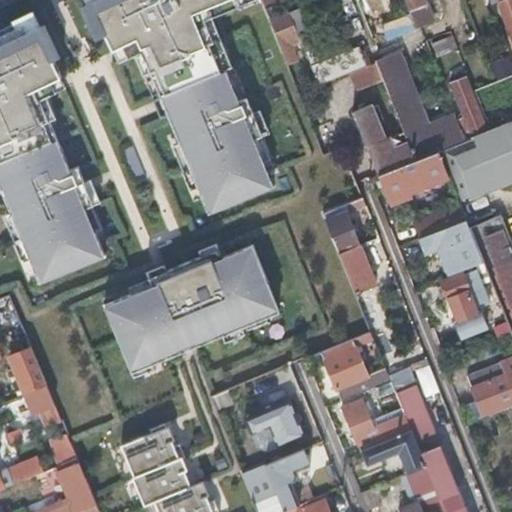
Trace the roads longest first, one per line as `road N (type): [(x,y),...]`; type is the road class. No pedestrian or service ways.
road 1 (residential): [(363,178),(495,511)]
road 2 (residential): [(305,380),(359,511)]
